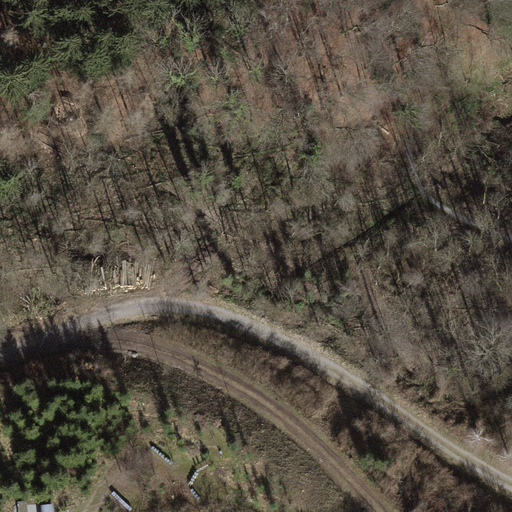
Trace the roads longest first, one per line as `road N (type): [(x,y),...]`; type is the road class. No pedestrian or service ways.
road 1 (track): [(0,354),(119,307),(197,307),(325,364),(511,482)]
road 2 (track): [(37,340),(162,350),(233,377),(322,443),(379,511)]
